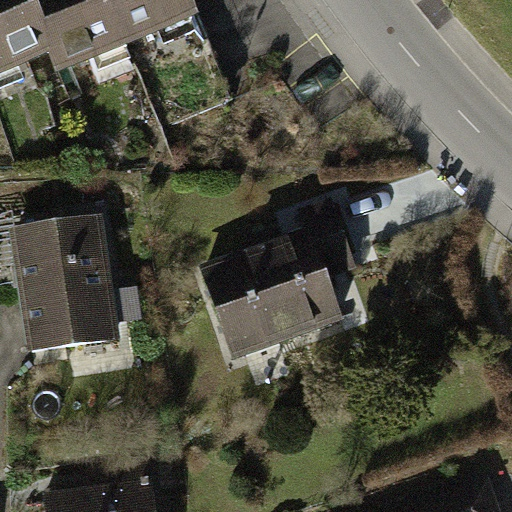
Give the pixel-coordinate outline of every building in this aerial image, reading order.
[(0,0),(0,61),(10,84),(70,56),(44,0),(0,0)] [(117,0),(44,0),(70,56),(78,73),(139,46),(117,0)] [(117,0),(139,46),(154,39),(199,19),(190,0),(117,0)] [(154,39),(177,88),(222,67),(199,19),(154,39)] [(0,61),(0,88),(10,84),(0,61)] [(86,213),(2,237),(32,343),(117,319),(86,213)] [(297,232),(211,261),(242,355),(329,326),(297,232)] [(153,511),(148,484),(41,504),(42,511),(153,511)] [(440,511),(437,511),(497,511),(488,484),(438,501),(440,511)]
